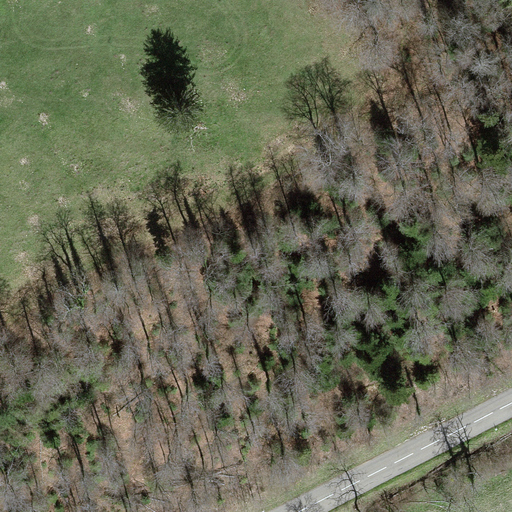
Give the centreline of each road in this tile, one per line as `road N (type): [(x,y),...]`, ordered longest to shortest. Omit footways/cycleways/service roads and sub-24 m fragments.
road 1 (track): [(511,175),(255,165),(207,178),(0,293)]
road 2 (tertiary): [(283,511),(511,396)]
